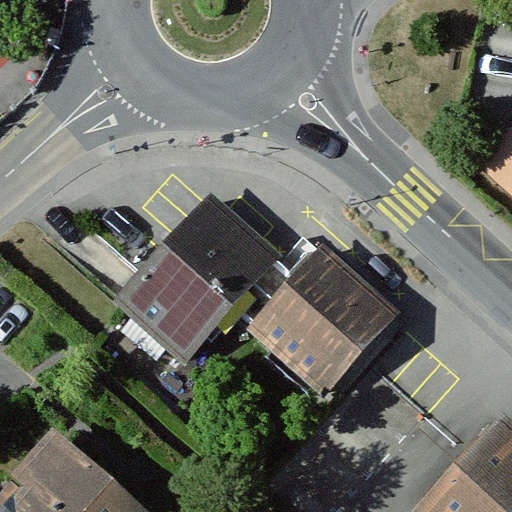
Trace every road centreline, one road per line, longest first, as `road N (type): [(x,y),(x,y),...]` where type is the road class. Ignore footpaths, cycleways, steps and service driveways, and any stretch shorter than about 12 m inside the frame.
road 1 (tertiary): [(282,71),(511,293)]
road 2 (residential): [(0,184),(147,68)]
road 3 (tertiary): [(147,68),(199,97),(258,88),(282,71)]
